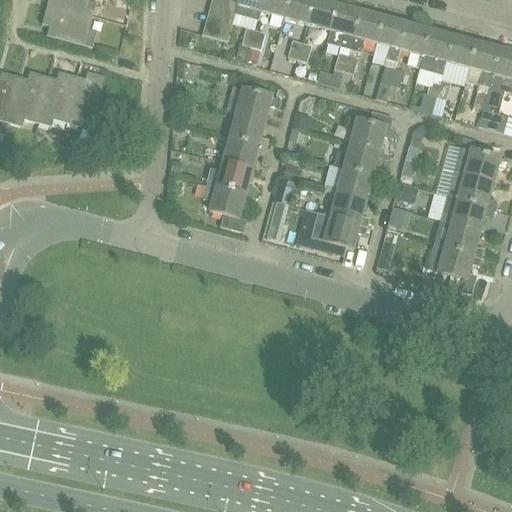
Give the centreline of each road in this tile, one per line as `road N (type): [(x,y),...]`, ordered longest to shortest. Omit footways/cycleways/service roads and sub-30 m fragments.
road 1 (unclassified): [(509,330),(470,329),(151,241)]
road 2 (primary): [(322,511),(0,437)]
road 3 (residential): [(151,241),(165,0)]
road 4 (unclassified): [(151,241),(65,221),(35,224),(12,237),(0,267)]
